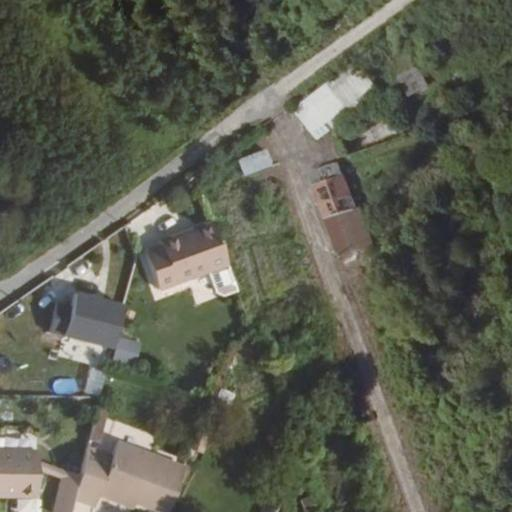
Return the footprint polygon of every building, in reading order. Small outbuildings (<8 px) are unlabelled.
[(53,0),(0,0),(0,24),(8,35),(53,0)] [(108,34),(80,0),(66,0),(14,42),(45,82),(108,34)] [(284,0),(306,27),(332,6),(327,0),(284,0)] [(328,82),(342,107),(373,90),(359,64),(328,82)] [(429,66),(406,73),(413,94),(435,87),(429,66)] [(323,86),(292,115),(316,140),(347,111),(323,86)] [(232,157),(239,175),(268,164),(262,146),(232,157)] [(319,169),(318,184),(327,205),(356,194),(349,175),(339,163),(319,169)] [(359,193),(356,194),(327,205),(332,218),(363,207),(364,207),(359,193)] [(363,207),(332,218),(346,258),(380,246),(366,207),(364,207),(363,207)] [(161,243),(145,248),(155,276),(158,286),(228,260),(212,219),(159,239),(161,243)] [(56,320),(45,317),(41,332),(101,347),(112,302),(64,289),(56,320)] [(117,335),(112,358),(130,362),(135,338),(117,335)] [(331,398),(343,431),(379,419),(368,387),(331,398)] [(136,503),(137,499),(169,509),(186,462),(114,437),(110,448),(89,441),(83,466),(76,495),(97,502),(100,491),(136,503)] [(39,493),(39,466),(39,456),(39,446),(0,446),(0,485),(19,486),(19,493),(39,493)] [(39,466),(64,472),(66,462),(39,456),(39,466)] [(64,472),(55,509),(64,511),(72,511),(76,495),(83,466),(66,462),(64,472)]
